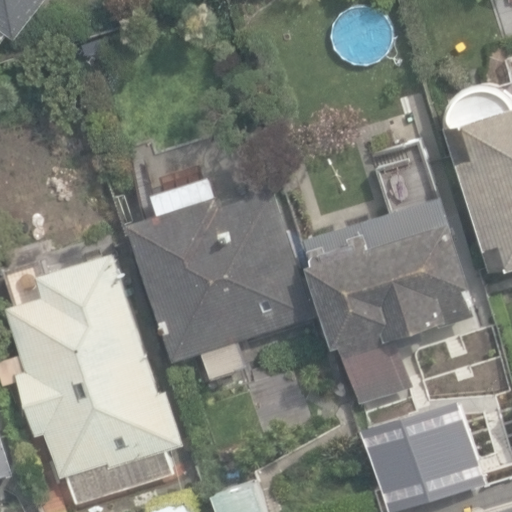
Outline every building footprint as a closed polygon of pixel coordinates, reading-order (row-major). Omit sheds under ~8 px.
[(0,0),(0,46),(13,29),(20,34),(46,0),(0,0)] [(511,252),(511,90),(511,91),(504,80),(492,73),(479,73),(462,77),(455,86),(450,101),(451,113),(465,110),(475,144),(460,149),(486,234),(501,229),(508,253),(511,252)] [(132,212),(177,352),(207,342),(208,347),(238,337),(236,331),(320,304),(279,174),(225,192),(215,163),(155,182),(162,202),(132,212)] [(449,208),(442,184),(308,224),(315,248),(311,249),(336,332),(344,330),(362,391),(414,375),(400,326),(476,303),(467,275),(475,273),(454,206),(449,208)] [(67,464),(75,493),(176,463),(168,438),(187,432),(171,377),(159,380),(117,237),(40,260),(46,281),(9,292),(23,340),(0,346),(0,352),(5,371),(22,366),(38,421),(46,419),(60,465),(67,464)] [(364,418),(387,498),(470,474),(447,393),(364,418)] [(0,464),(12,461),(0,418),(0,464)] [(214,478),(224,511),(270,511),(257,466),(214,478)] [(159,501),(161,511),(202,511),(197,490),(159,501)]
